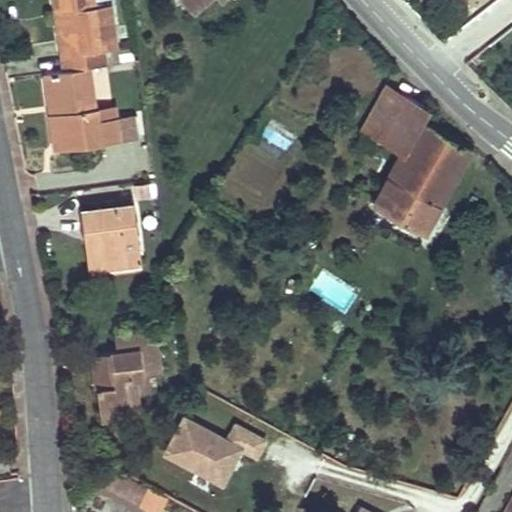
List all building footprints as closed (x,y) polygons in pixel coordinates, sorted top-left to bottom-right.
[(94,0),(55,0),(57,13),(64,11),(70,53),(62,55),(64,70),(91,67),(119,63),(111,4),(95,6),(94,0)] [(187,0),(195,10),(206,0),(187,0)] [(64,11),(57,13),(62,55),(70,53),(64,11)] [(64,70),(54,71),(60,111),(50,112),(55,149),(119,141),(116,116),(100,118),(98,106),(96,106),(91,67),(64,70)] [(54,71),(45,72),(50,112),(60,111),(54,71)] [(429,107),(389,85),(364,128),(403,150),(374,203),(427,232),(473,147),(423,118),(429,107)] [(115,104),(98,106),(100,118),(116,116),(115,104)] [(130,114),(116,116),(119,141),(133,139),(130,114)] [(135,202),(83,208),(91,270),(109,268),(107,255),(141,251),(135,202)] [(141,251),(107,255),(109,268),(143,264),(141,251)] [(298,281),(289,278),(287,288),(296,290),(298,281)] [(155,330),(148,332),(151,349),(158,348),(155,330)] [(148,332),(116,336),(118,350),(94,354),(96,371),(103,370),(105,385),(98,386),(102,412),(118,410),(119,416),(136,414),(136,408),(143,406),(141,391),(139,376),(148,375),(161,373),(158,348),(151,349),(148,332)] [(103,370),(96,371),(98,386),(105,385),(103,370)] [(148,375),(139,376),(141,391),(149,390),(148,375)] [(118,410),(102,412),(102,419),(119,416),(118,410)] [(224,484),(243,449),(258,457),(267,441),(237,425),(229,441),(186,417),(167,453),(224,484)] [(156,511),(165,495),(115,469),(106,487),(152,511),(156,511)]
